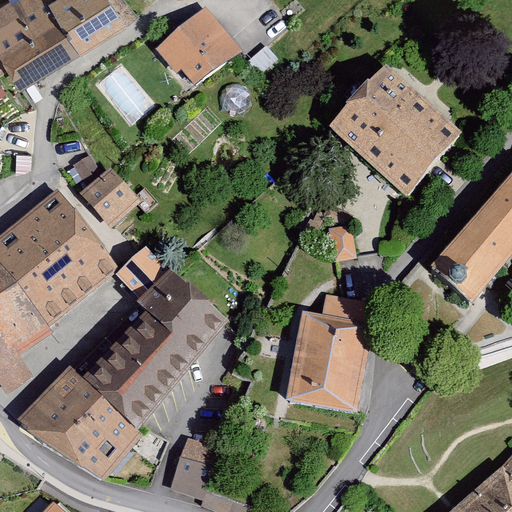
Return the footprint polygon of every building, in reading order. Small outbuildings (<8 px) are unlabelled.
[(0,60),(20,92),(135,21),(122,0),(60,0),(55,4),(52,0),(6,0),(9,3),(0,8),(0,60)] [(203,17),(154,59),(192,98),(241,62),(203,17)] [(463,133),(389,66),(332,124),(411,194),(463,133)] [(88,184),(104,172),(92,155),(76,167),(88,184)] [(81,196),(112,229),(143,201),(112,168),(81,196)] [(511,176),(433,270),(476,304),(511,259),(511,176)] [(114,274),(120,269),(56,185),(0,230),(0,370),(6,379),(114,274)] [(356,225),(335,227),(337,260),(359,258),(356,225)] [(105,481),(230,321),(147,246),(120,269),(114,274),(142,301),(18,420),(105,481)] [(302,311),(286,402),(357,414),(373,324),(363,322),(367,298),(326,291),(322,314),(302,311)] [(186,441),(173,490),(204,498),(217,449),(186,441)] [(511,511),(511,457),(502,468),(454,511),(511,511)] [(65,511),(53,501),(42,511),(65,511)]
